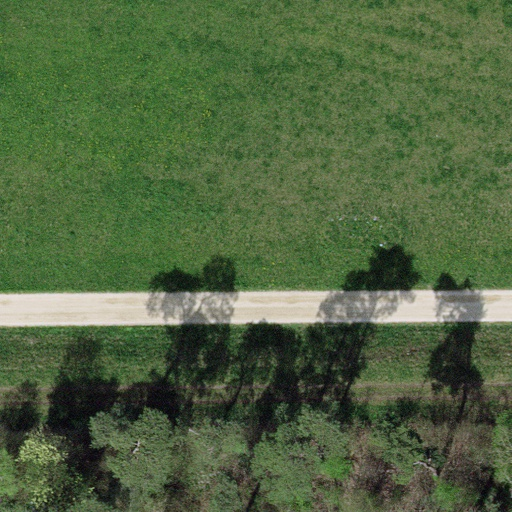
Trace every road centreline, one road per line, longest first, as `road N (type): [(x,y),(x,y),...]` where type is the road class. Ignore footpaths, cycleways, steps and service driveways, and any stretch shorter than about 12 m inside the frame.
road 1 (track): [(0,402),(511,396)]
road 2 (track): [(0,307),(511,305)]
